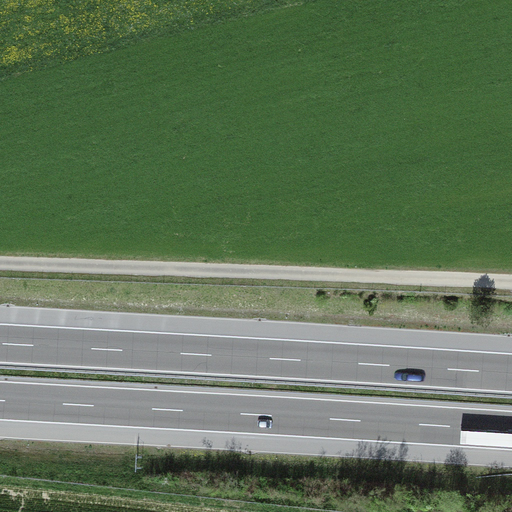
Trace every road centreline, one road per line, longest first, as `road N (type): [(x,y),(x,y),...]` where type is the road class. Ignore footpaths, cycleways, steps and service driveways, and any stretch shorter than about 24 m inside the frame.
road 1 (motorway): [(0,400),(511,430)]
road 2 (motorway): [(511,373),(0,343)]
